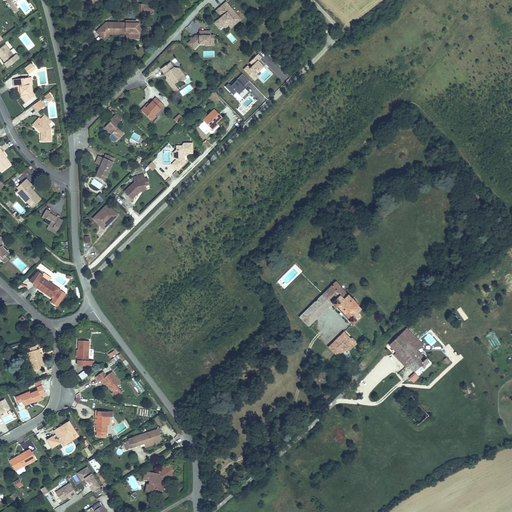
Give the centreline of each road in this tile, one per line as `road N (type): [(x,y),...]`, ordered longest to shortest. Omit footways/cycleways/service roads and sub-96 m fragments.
road 1 (residential): [(96,309),(179,419),(197,495)]
road 2 (residential): [(71,139),(212,0)]
road 3 (residential): [(0,442),(52,406),(59,325)]
road 4 (residential): [(71,139),(43,0)]
road 5 (residential): [(96,309),(78,263),(73,176)]
